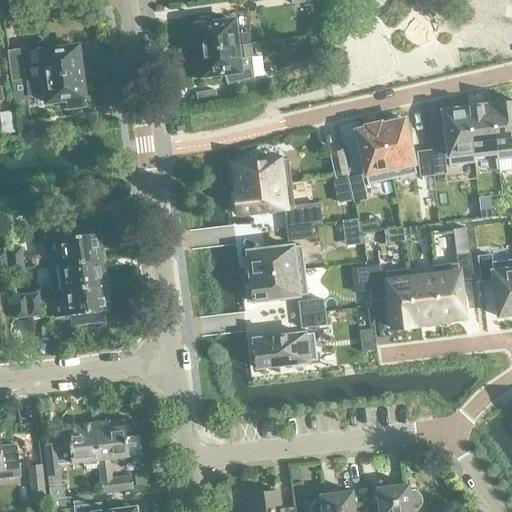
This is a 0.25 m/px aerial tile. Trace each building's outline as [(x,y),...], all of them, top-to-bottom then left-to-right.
[(198,50),(249,44),(247,32),(235,34),(233,21),(213,23),(212,17),(196,19),(197,24),(195,25),(198,50)] [(37,78),(80,72),(77,47),(57,50),(56,42),(38,45),(41,67),(36,67),(37,78)] [(249,44),(198,50),(201,76),(203,76),(203,80),(218,78),(218,74),(224,73),(226,84),(253,77),(251,56),(249,44)] [(12,81),(25,79),(20,50),(8,52),(12,81)] [(286,80),(322,72),(320,63),(284,71),(286,80)] [(80,72),(37,78),(39,88),(42,88),(44,104),(62,102),(63,109),(84,106),(80,72)] [(25,79),(12,81),(15,101),(28,99),(25,79)] [(494,104),(491,105),(497,152),(511,149),(511,100),(494,103),(494,104)] [(491,105),(466,108),(472,155),(497,152),(491,105)] [(466,108),(440,111),(446,158),(472,155),(466,108)] [(0,123),(1,135),(14,132),(11,110),(0,111),(0,123)] [(388,124),(379,126),(389,170),(413,164),(403,120),(399,121),(398,117),(387,119),(388,124)] [(365,129),(355,131),(365,175),(389,170),(379,126),(379,124),(365,127),(365,129)] [(342,150),(329,153),(335,178),(347,175),(342,150)] [(443,150),(429,152),(432,176),(446,175),(443,150)] [(429,152),(417,153),(420,178),(432,176),(429,152)] [(235,165),(233,165),(236,190),(281,185),(278,160),(246,164),(246,160),(235,161),(235,165)] [(363,176),(349,179),(354,204),(368,201),(363,176)] [(347,179),(333,182),(338,206),(352,203),(347,179)] [(237,193),(235,193),(237,215),(284,209),(281,185),(236,190),(237,193)] [(490,199),(479,200),(480,212),(492,211),(490,199)] [(319,206),(285,210),(287,228),(313,226),(321,225),(319,206)] [(357,219),(342,221),(345,245),(363,243),(360,234),(357,219)] [(313,226),(287,228),(288,244),(315,241),(313,226)] [(454,231),(457,256),(469,255),(466,229),(454,231)] [(81,235),(43,240),(45,258),(52,257),(53,266),(59,265),(100,260),(97,234),(92,234),(91,230),(81,231),(81,235)] [(384,234),(386,249),(405,246),(403,231),(384,234)] [(6,248),(9,272),(25,270),(22,246),(6,248)] [(292,247),(247,252),(250,277),(295,272),(292,247)] [(0,272),(9,272),(6,248),(0,249),(0,272)] [(491,253),(477,255),(480,281),(492,279),(492,272),(493,272),(491,253)] [(472,279),(469,255),(457,256),(459,273),(460,281),(472,279)] [(62,290),(103,286),(103,283),(106,282),(104,271),(101,272),(100,260),(59,265),(62,290)] [(379,265),(366,267),(369,292),(382,290),(379,265)] [(511,315),(511,269),(493,272),(492,272),(492,279),(497,317),(511,315)] [(250,280),(248,280),(251,302),(298,296),(295,272),(250,277),(250,280)] [(459,273),(434,276),(439,321),(464,318),(460,281),(459,273)] [(434,276),(410,279),(415,324),(426,322),(427,326),(438,325),(438,321),(439,321),(434,276)] [(413,324),(415,324),(410,279),(385,282),(391,328),(413,326),(413,324)] [(103,286),(62,290),(53,292),(54,301),(51,301),(53,318),(71,316),(72,324),(104,320),(103,312),(106,312),(103,286)] [(38,294),(26,296),(28,318),(41,316),(38,294)] [(28,318),(26,296),(13,297),(16,319),(28,318)] [(323,301),(298,304),(300,316),(325,313),(323,301)] [(325,313),(300,316),(302,330),(326,327),(325,313)] [(362,333),(364,352),(374,351),(371,332),(362,333)] [(254,347),(252,347),(254,368),(292,364),(292,368),(304,366),(303,362),(307,362),(303,334),(253,340),(254,347)] [(123,421),(94,425),(98,460),(102,494),(132,490),(130,474),(111,477),(109,459),(127,457),(127,455),(141,454),(139,435),(125,436),(123,421)] [(57,444),(42,446),(46,476),(60,475),(59,465),(98,460),(94,425),(66,428),(68,447),(57,448),(57,444)] [(0,475),(4,475),(3,470),(10,469),(8,456),(1,457),(0,445),(0,475)] [(30,494),(43,492),(40,466),(27,467),(30,494)] [(410,490),(409,485),(376,488),(379,511),(412,511),(418,510),(421,507),(423,503),(423,499),(421,495),(419,492),(415,490),(410,490)] [(63,487),(49,488),(50,499),(64,498),(63,487)] [(280,511),(278,491),(245,495),(247,511),(280,511)] [(320,495),(320,501),(315,502),(313,504),(312,505),(311,506),(311,507),(310,509),(310,511),(309,511),(354,511),(352,491),(320,495)] [(51,501),(51,511),(76,511),(75,498),(51,501)]
